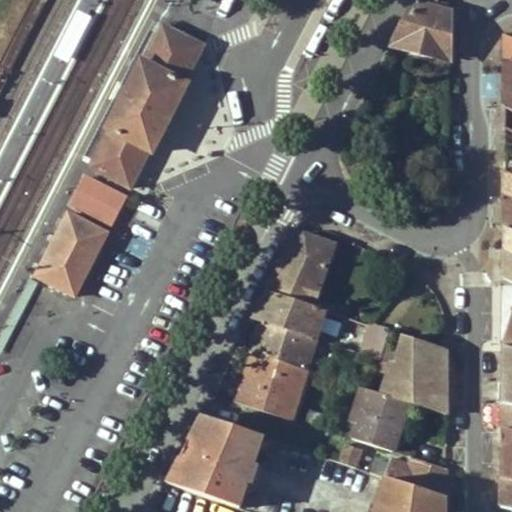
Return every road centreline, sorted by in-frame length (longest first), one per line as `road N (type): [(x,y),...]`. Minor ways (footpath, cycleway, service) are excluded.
road 1 (residential): [(128,511),(305,178)]
road 2 (residential): [(475,511),(476,281),(452,233)]
road 3 (residential): [(452,233),(473,208),(481,0)]
road 4 (residential): [(397,0),(305,178)]
road 5 (unclassified): [(305,178),(424,235),(452,233)]
